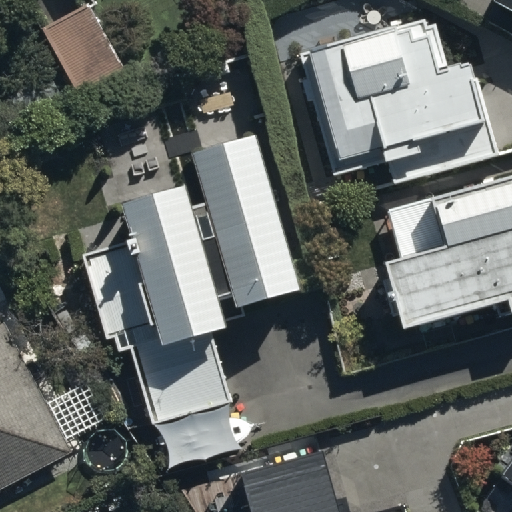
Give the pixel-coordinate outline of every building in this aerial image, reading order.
[(332,165),(386,152),(392,174),(495,148),(470,47),(443,54),(432,10),(301,43),(332,165)] [(232,400),(212,323),(247,314),(242,298),(300,282),(258,126),(193,144),(207,196),(195,199),(189,179),(123,199),(135,240),(84,255),(108,335),(116,333),(121,350),(135,346),(154,420),(232,400)] [(384,256),(400,322),(500,297),(504,312),(511,310),(511,174),(430,194),(431,200),(386,211),(396,253),(384,256)] [(0,487),(74,450),(8,320),(0,324),(0,487)] [(250,511),(398,511),(399,511),(394,511),(341,511),(325,451),(241,474),(250,511)] [(511,511),(511,464),(504,475),(508,478),(483,511),(511,511)]
